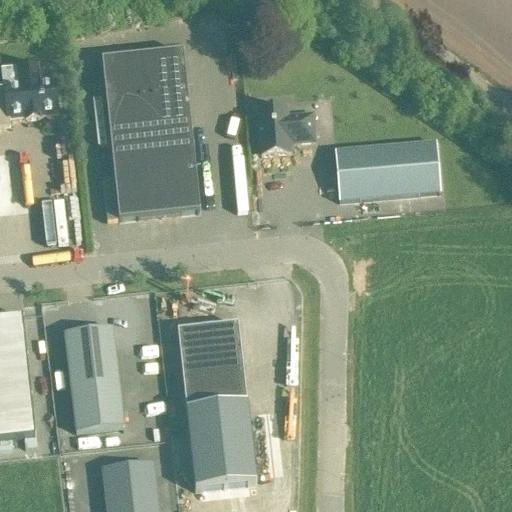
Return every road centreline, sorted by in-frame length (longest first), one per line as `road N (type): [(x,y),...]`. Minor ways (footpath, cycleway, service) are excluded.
road 1 (unclassified): [(329,511),(334,293),(322,264),(287,252),(0,280)]
road 2 (track): [(511,111),(350,0)]
